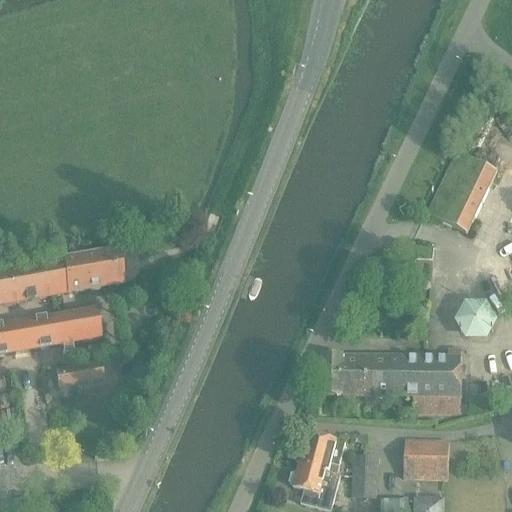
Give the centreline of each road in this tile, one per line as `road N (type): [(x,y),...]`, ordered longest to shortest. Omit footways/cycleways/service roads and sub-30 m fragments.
road 1 (secondary): [(127,511),(305,87),(327,0)]
road 2 (residential): [(281,411),(329,429),(383,434),(508,429),(511,442)]
road 3 (residential): [(281,411),(375,229)]
